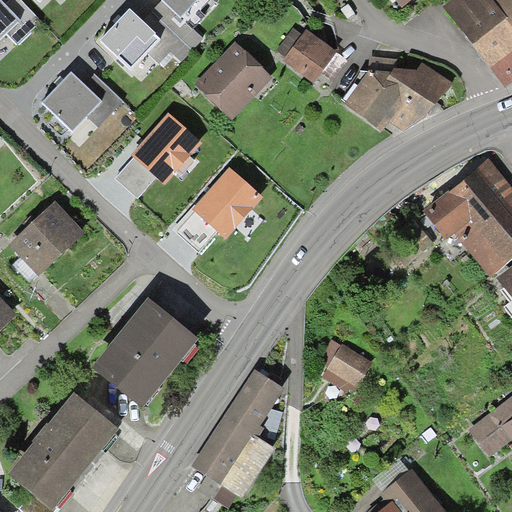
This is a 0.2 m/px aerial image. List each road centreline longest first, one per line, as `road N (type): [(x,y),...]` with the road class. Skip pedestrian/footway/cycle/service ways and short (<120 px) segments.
road 1 (tertiary): [(494,113),(381,177),(329,227),(279,295)]
road 2 (residential): [(298,511),(288,475),(298,317),(279,295)]
road 3 (tertiary): [(248,334),(131,511)]
road 4 (residential): [(149,251),(0,103)]
road 5 (residential): [(149,251),(0,396)]
road 6 (residential): [(494,113),(474,72),(444,45),(404,36),(361,0)]
road 7 (residential): [(248,334),(149,251)]
